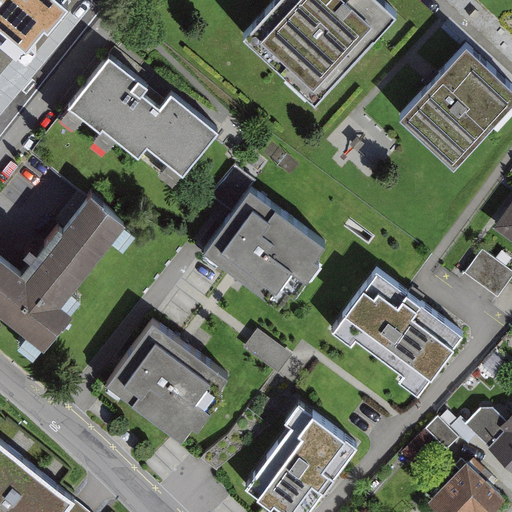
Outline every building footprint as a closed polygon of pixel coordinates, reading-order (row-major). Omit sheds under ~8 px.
[(70,4),(65,0),(0,0),(0,22),(26,44),(44,23),(49,28),(70,4)] [(402,9),(390,0),(283,0),(248,42),(324,104),(402,9)] [(215,117),(108,39),(69,91),(137,141),(144,132),(183,160),(215,117)] [(511,115),(511,90),(463,48),(400,120),(462,173),(511,115)] [(322,229),(250,178),(206,238),(278,290),(322,229)] [(23,266),(0,247),(0,298),(41,332),(67,299),(55,290),(121,207),(90,182),(23,266)] [(511,199),(497,219),(511,229),(511,199)] [(511,277),(511,270),(482,250),(467,272),(498,297),(511,277)] [(463,324),(377,259),(332,319),(352,334),(357,328),(405,364),(400,370),(418,383),(463,324)] [(224,364),(152,311),(108,371),(180,424),(224,364)] [(245,347),(280,371),(294,351),(259,327),(245,347)] [(304,511),(357,435),(295,393),(282,411),(287,414),(243,478),(293,511),(304,511)] [(511,413),(510,415),(495,402),(482,402),(465,418),(511,457),(511,413)] [(427,427),(446,449),(461,435),(442,414),(427,427)] [(0,511),(57,511),(73,494),(0,434),(0,511)] [(502,489),(468,456),(433,492),(453,511),(474,511),(479,508),(482,510),(502,489)]
